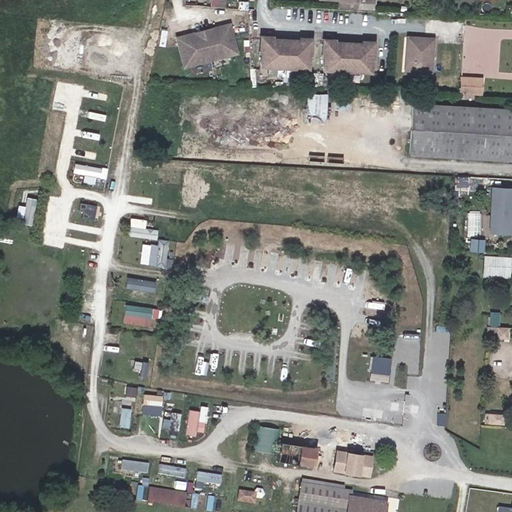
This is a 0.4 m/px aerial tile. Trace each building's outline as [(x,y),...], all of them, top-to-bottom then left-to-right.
[(194,29),(179,32),(186,60),(237,47),(231,20),(215,23),(216,27),(195,32),(194,29)] [(265,35),(274,36),(275,33),(263,32),(262,48),(264,48),(265,35)] [(274,36),(265,35),(264,48),(263,64),(309,68),(310,51),(311,38),(302,38),(274,36)] [(311,38),(310,51),(312,52),(313,36),(302,36),(302,38),(311,38)] [(322,53),(325,53),(326,39),(335,40),(335,38),(324,37),(322,53)] [(406,37),(404,72),(411,73),(413,38),(406,37)] [(413,38),(411,73),(429,74),(432,39),(413,38)] [(370,72),(371,56),(372,43),(362,42),(335,40),(326,39),(325,53),(324,69),(370,72)] [(372,43),(371,56),(373,56),(374,41),(363,40),(362,42),(372,43)] [(479,95),(480,79),(459,78),(458,94),(479,95)] [(511,158),(511,109),(413,104),(410,152),(511,158)] [(148,172),(173,174),(174,163),(149,161),(148,172)] [(98,183),(99,176),(107,177),(109,167),(77,162),(75,171),(87,173),(86,181),(98,183)] [(201,208),(204,178),(194,177),(194,187),(186,186),(184,207),(201,208)] [(511,232),(511,185),(494,185),(491,231),(511,232)] [(19,223),(36,225),(37,197),(29,196),(28,205),(20,204),(19,223)] [(85,202),(83,217),(97,219),(99,204),(85,202)] [(147,227),(148,218),(132,217),(131,235),(159,237),(160,228),(147,227)] [(170,266),(172,240),(159,239),(158,244),(143,243),(141,264),(170,266)] [(508,258),(486,257),(485,274),(497,274),(497,268),(507,268),(508,258)] [(497,274),(485,274),(485,276),(507,277),(507,268),(497,268),(497,274)] [(129,289),(157,291),(158,279),(130,277),(129,289)] [(154,316),(161,317),(162,308),(127,303),(124,321),(153,325),(154,316)] [(499,326),(500,313),(491,313),(490,325),(499,326)] [(510,328),(488,327),(487,332),(498,333),(497,338),(506,338),(506,333),(509,333),(510,328)] [(151,357),(152,337),(138,336),(137,345),(143,346),(142,356),(151,357)] [(392,358),(374,356),(371,379),(389,382),(392,358)] [(144,392),(142,413),(163,415),(165,394),(144,392)] [(198,436),(199,430),(205,431),(210,406),(203,404),(202,410),(189,408),(184,434),(198,436)] [(131,427),(132,406),(123,406),(121,426),(131,427)] [(180,431),(182,412),(169,411),(167,430),(180,431)] [(491,412),(486,412),(485,421),(490,421),(491,421),(504,422),(504,413),(491,412)] [(255,449),(274,452),(278,427),(260,424),(255,449)] [(277,461),(312,466),(315,447),(280,442),(277,461)] [(334,469),(368,474),(371,457),(337,451),(334,469)] [(149,471),(149,461),(123,459),(122,470),(149,471)] [(107,480),(110,465),(110,461),(104,460),(101,479),(107,480)] [(157,473),(186,476),(187,466),(158,464),(157,473)] [(116,467),(110,465),(107,480),(113,482),(116,467)] [(223,484),(223,473),(198,471),(197,487),(207,487),(207,483),(223,484)] [(149,480),(147,494),(184,499),(186,486),(149,480)] [(350,490),(300,482),(294,511),(382,511),(385,503),(349,497),(350,490)] [(251,502),(253,492),(238,490),(236,500),(251,502)]
